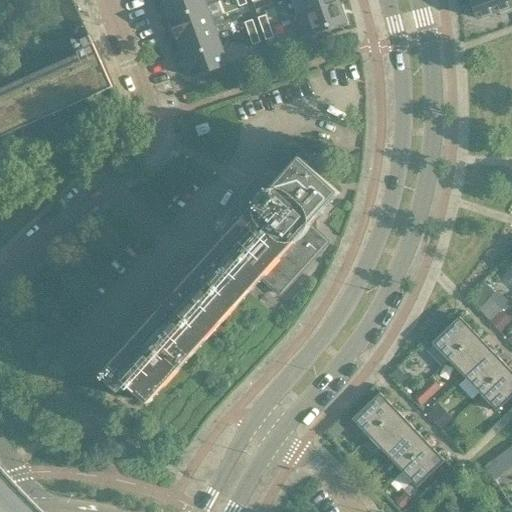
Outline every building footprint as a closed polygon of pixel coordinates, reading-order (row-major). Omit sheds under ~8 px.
[(163,0),(171,19),(218,2),(216,0),(163,0)] [(338,0),(298,0),(303,14),(339,2),(338,0)] [(511,0),(471,0),(478,19),(498,12),(500,16),(511,11),(511,8),(511,7),(511,6),(511,0)] [(218,2),(171,19),(178,38),(213,25),(225,21),(218,2)] [(303,14),(294,17),(301,38),(346,22),(339,2),(303,14)] [(266,15),(258,18),(262,29),(269,26),(266,15)] [(252,20),(244,23),(248,34),(256,31),(252,20)] [(0,95),(0,137),(112,87),(84,24),(82,25),(79,26),(77,29),(76,30),(75,32),(74,33),(74,35),(73,36),(73,38),(73,40),(73,41),(73,43),(74,45),(74,46),(75,48),(76,49),(77,51),(81,59),(0,95)] [(213,25),(178,38),(185,57),(220,44),(213,25)] [(269,26),(262,29),(266,40),(273,38),(269,26)] [(256,31),(248,34),(252,45),(260,42),(256,31)] [(220,44),(185,57),(192,77),(227,64),(220,44)] [(208,124),(197,128),(200,135),(210,132),(208,124)] [(259,276),(280,295),(328,242),(313,229),(313,222),(338,194),(339,193),(301,158),(300,159),(300,160),(281,181),(262,181),(246,198),(248,218),(242,223),(104,376),(104,375),(103,376),(120,392),(128,384),(149,403),(150,402),(147,399),(259,276)] [(511,317),(503,308),(509,303),(493,285),(476,300),(502,329),(511,319),(511,317)] [(433,343),(449,361),(476,335),(460,317),(433,343)] [(476,335),(449,361),(464,377),(492,351),(476,335)] [(492,351),(464,377),(480,394),(508,368),(492,351)] [(511,372),(508,368),(480,394),(496,410),(511,395),(511,372)] [(399,370),(392,376),(400,384),(407,378),(399,370)] [(413,394),(425,405),(443,386),(432,375),(413,394)] [(353,420),(369,436),(396,410),(380,394),(353,420)] [(430,414),(444,425),(453,414),(438,403),(430,414)] [(396,410),(369,436),(385,453),(412,427),(396,410)] [(412,427),(385,453),(401,469),(428,443),(412,427)] [(401,469),(412,481),(417,487),(444,461),(428,443),(401,469)] [(495,481),(511,468),(511,447),(485,468),(495,481)] [(473,476),(466,481),(475,495),(482,490),(473,476)] [(475,496),(465,483),(459,488),(468,501),(475,496)]
